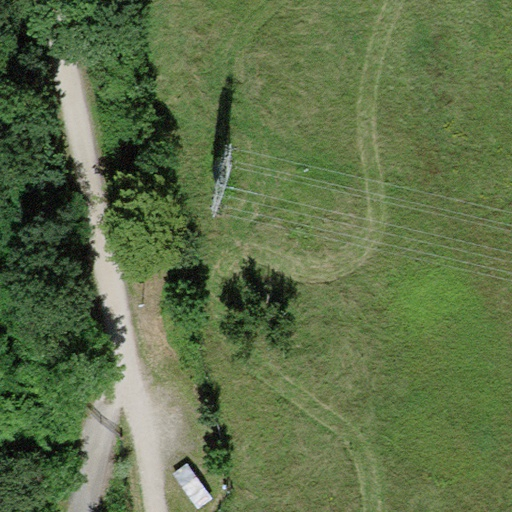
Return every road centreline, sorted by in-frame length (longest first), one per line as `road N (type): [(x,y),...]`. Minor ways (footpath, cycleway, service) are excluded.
road 1 (track): [(49,0),(156,511)]
road 2 (track): [(121,353),(84,511)]
